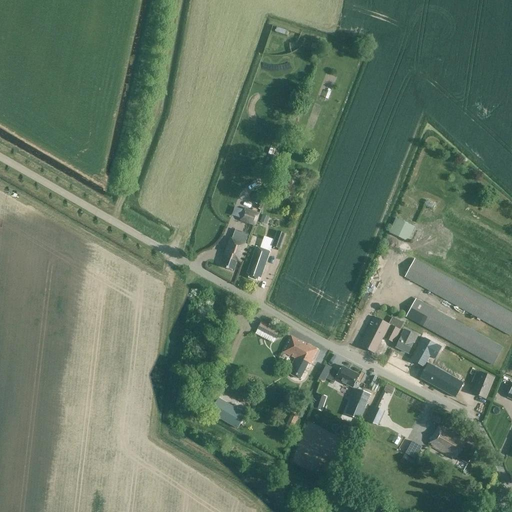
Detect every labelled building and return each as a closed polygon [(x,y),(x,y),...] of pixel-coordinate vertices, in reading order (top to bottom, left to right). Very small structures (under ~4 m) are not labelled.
[(262,193),(254,191),(251,202),(259,204),(262,193)] [(239,221),(255,227),(260,213),(243,208),(239,221)] [(260,221),(267,223),(269,217),(263,214),(260,221)] [(389,233),(408,241),(415,227),(396,218),(389,233)] [(272,246),(281,249),(286,234),(277,231),(272,246)] [(247,244),(230,238),(224,256),(227,257),(223,267),(232,270),(236,260),(241,262),(247,244)] [(270,252),(256,247),(247,273),(250,274),(249,277),(257,280),(258,277),(261,278),(270,252)] [(511,331),(511,313),(415,259),(405,278),(509,337),(511,331)] [(416,299),(406,316),(494,365),(503,348),(416,299)] [(383,337),(394,343),(401,330),(374,317),(360,345),(374,352),(379,342),(380,343),(383,337)] [(262,322),(257,330),(258,330),(276,339),(280,331),(262,322)] [(409,353),(414,343),(418,335),(405,329),(396,347),(409,353)] [(318,350),(291,336),(283,352),(296,358),(288,373),(300,379),(309,363),(311,364),(318,350)] [(456,374),(454,378),(427,362),(430,356),(435,359),(442,347),(425,338),(412,361),(425,368),(420,378),(456,398),(464,383),(461,382),(463,378),(456,374)] [(337,379),(353,387),(360,375),(343,366),(340,371),(332,367),(326,378),(335,383),(337,379)] [(485,398),(494,378),(477,371),(472,383),(476,384),(472,393),(485,398)] [(388,385),(379,412),(387,415),(396,388),(388,385)] [(371,395),(356,388),(346,414),(361,420),(371,395)] [(317,393),(314,400),(322,403),(324,396),(317,393)] [(219,398),(210,413),(237,430),(246,415),(219,398)] [(284,430),(290,433),(298,417),(291,414),(284,430)] [(277,429),(282,432),(285,424),(281,422),(277,429)] [(456,434),(440,425),(428,444),(456,460),(457,458),(468,464),(476,449),(465,443),(466,441),(467,438),(463,436),(460,437),(456,435),(456,434)] [(400,462),(413,469),(417,461),(405,454),(400,462)]
